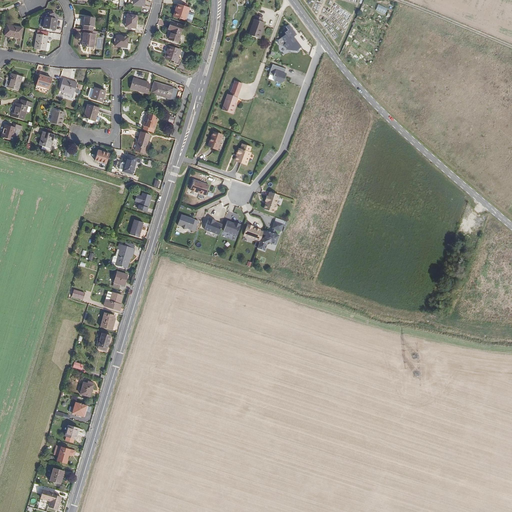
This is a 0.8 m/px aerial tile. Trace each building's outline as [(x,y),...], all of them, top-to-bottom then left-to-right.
[(388,8),(379,4),(376,11),(385,15),(388,8)] [(189,20),(193,8),(184,5),(179,17),(189,20)] [(138,27),(140,14),(126,13),(124,26),(138,27)] [(260,40),(266,22),(263,21),(265,17),(257,14),(250,34),(249,37),(260,40)] [(58,31),(60,20),(49,19),(47,30),(58,31)] [(92,28),(93,19),(83,19),(82,28),(92,28)] [(180,42),(186,26),(173,21),(170,28),(174,29),(171,39),(180,42)] [(284,34),(285,36),(281,39),(286,44),(284,45),(289,52),(295,48),(292,45),(296,42),(293,38),(296,35),(291,28),(289,25),(285,28),(288,31),(284,34)] [(23,39),(25,29),(10,26),(9,36),(23,39)] [(94,50),(96,36),(97,36),(97,33),(88,32),(88,35),(84,35),(82,49),(94,50)] [(49,55),(52,36),(44,35),(44,39),(40,38),(38,53),(49,55)] [(127,48),(127,37),(124,37),(116,37),(115,47),(127,48)] [(181,64),(185,52),(172,48),(169,60),(181,64)] [(286,75),(284,74),(286,69),(272,65),(269,75),(275,77),(274,82),(281,84),(283,83),(286,75)] [(21,91),(24,81),(28,82),(29,78),(16,73),(13,81),(10,80),(8,86),(21,91)] [(50,91),(53,80),(41,77),(38,87),(50,91)] [(148,94),(151,83),(136,79),(133,90),(148,94)] [(76,97),(79,86),(65,81),(62,92),(76,97)] [(233,115),(239,98),(237,98),(238,95),(242,84),(235,81),(230,95),(228,94),(222,111),(233,115)] [(174,100),(177,89),(158,84),(155,95),(174,100)] [(104,102),(107,91),(96,88),(93,99),(104,102)] [(26,121),(31,108),(33,109),(35,104),(28,102),(27,106),(23,105),(19,104),(15,117),(26,121)] [(96,121),(99,108),(88,105),(85,118),(96,121)] [(64,126),(68,112),(57,108),(53,122),(57,124),(62,125),(64,126)] [(156,136),(161,120),(150,117),(145,133),(156,136)] [(21,143),(25,131),(30,133),(31,128),(22,126),(21,130),(13,128),(9,139),(21,143)] [(219,150),(224,135),(215,132),(210,147),(219,150)] [(55,150),(59,136),(50,133),(46,147),(55,150)] [(146,158),(152,139),(144,136),(138,156),(146,158)] [(248,165),(252,153),(250,153),(252,148),(243,144),(241,150),(240,149),(238,155),(239,155),(237,162),(248,165)] [(106,167),(109,156),(98,153),(95,164),(106,167)] [(134,178),(139,161),(129,158),(127,164),(129,164),(125,176),(127,177),(134,178)] [(208,195),(211,185),(196,180),(192,190),(208,195)] [(277,205),(280,196),(274,194),(270,192),(269,197),(268,196),(266,202),(266,203),(264,210),(274,214),(275,212),(276,212),(278,210),(279,208),(278,206),(277,205)] [(150,214),(154,199),(145,197),(144,199),(139,198),(137,206),(139,207),(140,205),(142,205),(141,212),(150,214)] [(195,232),(198,222),(181,216),(177,226),(181,227),(183,230),(187,229),(195,232)] [(219,236),(223,225),(219,224),(217,224),(215,224),(216,221),(209,218),(205,230),(219,236)] [(140,231),(142,224),(133,221),(129,236),(138,239),(140,231)] [(235,241),(241,225),(237,223),(237,224),(234,223),(228,221),(223,236),(235,241)] [(285,234),(288,226),(279,223),(275,231),(276,231),(279,232),(285,234)] [(260,242),(264,233),(260,231),(261,230),(257,229),(256,230),(253,229),(253,228),(254,227),(248,225),(244,236),(260,242)] [(279,249),(283,238),(277,236),(275,235),(269,233),(269,234),(264,233),(260,242),(257,249),(265,252),(267,248),(272,246),(279,249)] [(131,258),(134,249),(117,245),(116,250),(119,251),(115,265),(126,268),(129,258),(131,258)] [(128,288),(131,277),(120,274),(115,288),(122,290),(123,286),(128,288)] [(83,300),(85,294),(75,291),(73,297),(83,300)] [(121,306),(124,297),(113,293),(111,302),(107,301),(105,306),(120,311),(122,306),(121,306)] [(114,330),(117,318),(115,317),(116,314),(106,312),(102,327),(114,330)] [(107,347),(111,336),(103,333),(98,349),(102,350),(103,346),(107,347)] [(81,370),(83,364),(74,362),(72,367),(81,370)] [(91,398),(95,383),(89,381),(88,384),(85,383),(81,395),(91,398)] [(85,417),(88,406),(76,403),(72,416),(78,418),(78,416),(85,417)] [(75,440),(78,429),(68,427),(64,437),(67,438),(74,440),(75,440)] [(68,461),(70,455),(71,450),(61,447),(57,461),(63,463),(64,460),(68,461)] [(60,470),(61,466),(51,462),(49,467),(54,469),(60,470)] [(61,484),(64,472),(60,470),(54,469),(50,481),(61,484)] [(58,510),(62,499),(59,498),(53,496),(54,494),(44,491),(42,498),(52,501),(50,507),(58,510)]
